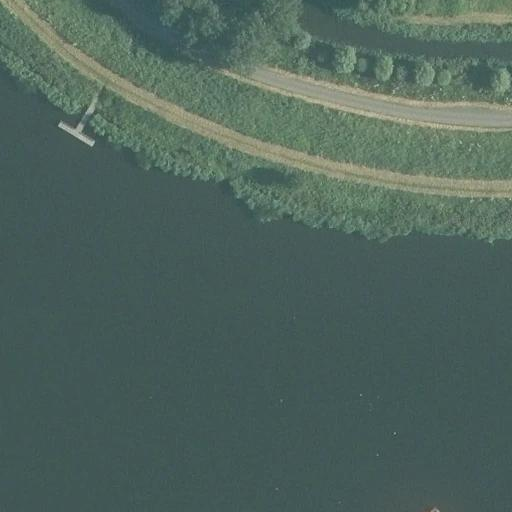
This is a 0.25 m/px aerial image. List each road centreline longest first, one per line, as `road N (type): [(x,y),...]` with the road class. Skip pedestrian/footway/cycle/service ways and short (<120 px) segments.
road 1 (unknown): [(511,193),(412,188),(283,160),(119,89),(9,0)]
road 2 (unclassified): [(511,121),(429,117),(259,76),(171,35),(123,0)]
